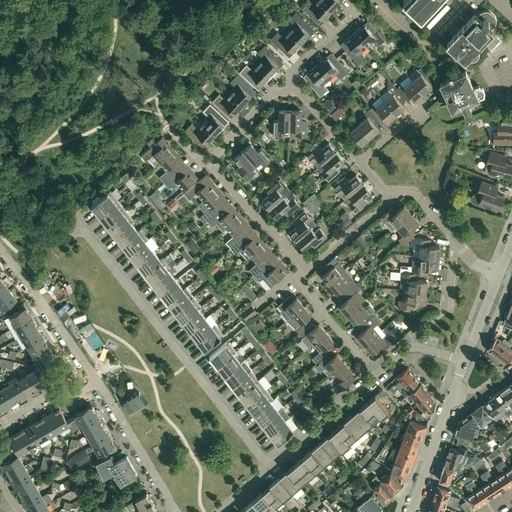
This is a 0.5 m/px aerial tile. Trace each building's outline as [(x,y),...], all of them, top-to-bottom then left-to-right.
[(318,23),(322,18),(326,15),(327,16),(332,11),(320,0),(316,0),(313,4),(308,0),(306,0),(301,6),(318,23)] [(320,0),(332,11),(337,5),(336,4),(339,0),(320,0)] [(421,21),(440,0),(404,0),(402,3),(421,21)] [(494,31),(492,29),(495,25),(496,23),(496,21),(496,19),(495,16),(491,12),(489,11),(486,10),(484,11),(481,11),(479,13),(478,15),(476,13),(446,44),(466,62),(468,60),(468,61),(470,61),(473,61),(475,61),(477,59),(478,57),(479,55),(479,52),(478,50),(477,49),(494,31)] [(288,20),(294,24),(288,30),(301,43),(307,37),(306,36),(313,29),(295,12),(288,20)] [(369,21),(365,25),(361,28),(360,27),(354,32),(367,46),(373,41),(377,46),(385,39),(369,21)] [(288,55),(292,51),(295,47),(297,48),(301,43),(288,30),(282,36),(277,31),(270,39),(288,55)] [(365,57),(360,51),(367,46),(354,32),(349,37),(350,38),(342,45),(357,64),(365,57)] [(258,52),(263,58),(257,64),(271,76),(276,70),(274,69),(282,61),(265,45),(258,52)] [(332,53),(327,57),(324,60),(323,59),(317,64),(329,78),(335,73),(340,78),(348,72),(332,53)] [(364,66),(371,61),(368,56),(361,61),(364,66)] [(257,88),(261,83),(264,80),(266,81),(271,76),(257,64),(252,69),(246,64),(241,70),(238,67),(237,69),(239,72),(240,72),(257,88)] [(328,89),(323,83),(329,78),(317,64),(311,69),(313,70),(309,73),(304,77),(320,96),(328,89)] [(428,82),(433,77),(423,65),(418,70),(416,68),(408,75),(412,80),(423,93),(432,86),(428,82)] [(503,78),(509,75),(505,69),(499,73),(503,78)] [(451,110),(462,105),(464,112),(472,109),(469,102),(485,95),(484,94),(485,94),(485,91),(485,90),(485,89),(484,89),(484,88),(483,88),(481,86),(480,86),(480,85),(475,87),(473,87),(466,70),(440,82),(441,84),(447,99),(451,110)] [(230,82),(235,87),(230,92),(243,105),(249,100),(247,98),(250,95),(255,91),(237,74),(230,82)] [(411,96),(415,101),(423,93),(412,80),(404,87),(401,84),(396,88),(405,99),(407,100),(411,96)] [(387,87),(389,89),(381,96),(382,98),(396,114),(404,107),(401,102),(405,99),(396,88),(392,83),(387,87)] [(230,117),(234,113),(237,109),(238,111),(243,105),(230,92),(224,98),(219,94),(212,101),(230,117)] [(384,117),(388,122),(396,114),(382,98),(369,109),(379,121),(384,117)] [(325,105),(330,111),(336,107),(330,101),(325,105)] [(203,111),(208,116),(202,122),(216,134),(221,129),(220,128),(223,124),(227,120),(210,103),(203,111)] [(342,104),(330,114),(335,119),(346,108),(342,104)] [(378,129),(375,125),(379,121),(369,109),(364,113),(367,116),(359,123),(370,136),(378,129)] [(284,135),(290,135),(290,110),(279,110),(279,122),(273,121),(273,135),(284,135)] [(290,135),(295,135),(307,135),(307,122),(301,122),(301,110),(290,110),(290,135)] [(497,132),(493,132),(493,143),(511,143),(511,135),(511,134),(511,120),(497,120),(497,132)] [(202,147),(207,142),(210,139),(211,140),(216,134),(202,122),(197,127),(192,123),(185,130),(202,147)] [(361,144),(370,136),(359,123),(350,131),(361,144)] [(146,161),(148,159),(154,167),(160,162),(174,150),(167,142),(161,148),(156,142),(141,155),(146,161)] [(306,154),(313,163),(317,167),(336,151),(329,142),(321,150),(316,145),(306,154)] [(251,143),(243,151),(255,165),(259,161),(263,166),(272,158),(263,148),(259,152),(251,143)] [(159,176),(164,182),(179,169),(175,163),(181,158),(174,150),(160,162),(167,170),(159,176)] [(242,167),(237,170),(246,181),(255,173),(251,168),(255,165),(243,151),(234,158),(242,167)] [(317,167),(321,171),(328,180),(339,171),(335,167),(344,159),(336,151),(317,167)] [(484,172),(489,173),(509,179),(511,169),(511,164),(503,162),(505,155),(490,151),(484,172)] [(185,175),(179,169),(164,182),(169,188),(177,181),(184,190),(197,177),(191,170),(185,175)] [(130,178),(126,173),(121,176),(125,182),(130,178)] [(341,194),(345,199),(363,183),(356,174),(348,181),(344,177),(333,185),(341,194)] [(262,200),(269,208),(292,189),(285,180),(283,182),(279,177),(267,188),(267,190),(263,191),(267,196),(262,200)] [(199,180),(184,193),(189,199),(197,193),(203,200),(217,188),(211,181),(205,186),(199,180)] [(484,206),(485,205),(498,210),(503,196),(493,192),(496,185),(481,180),(477,191),(469,197),(473,202),(484,206)] [(345,199),(356,212),(366,203),(362,198),(370,192),(363,183),(345,199)] [(224,196),(217,188),(203,200),(198,204),(203,210),(201,213),(207,220),(222,207),(218,202),(224,196)] [(289,214),(300,205),(302,203),(295,196),(297,194),(292,189),(269,208),(277,217),(285,210),(289,214)] [(92,204),(100,214),(118,200),(111,190),(92,204)] [(311,201),(316,196),(314,193),(303,203),(305,205),(311,201)] [(147,201),(143,196),(139,199),(143,204),(147,201)] [(311,201),(314,205),(319,200),(316,196),(311,201)] [(100,214),(107,224),(126,209),(118,200),(100,214)] [(173,211),(174,209),(179,205),(175,200),(168,206),(173,211)] [(380,218),(384,222),(391,231),(411,213),(404,205),(395,213),(390,208),(380,218)] [(220,220),(227,227),(240,216),(234,208),(228,213),(222,207),(207,220),(213,226),(220,220)] [(134,219),(126,209),(107,224),(115,234),(131,221),(134,219)] [(154,218),(158,215),(154,210),(150,213),(154,218)] [(292,226),(294,228),(289,231),(297,240),(315,224),(305,211),(294,219),(296,222),(292,224),(292,226)] [(414,235),(409,230),(419,222),(411,213),(391,231),(397,226),(404,235),(398,239),(403,244),(414,235)] [(158,215),(154,218),(158,223),(162,220),(158,215)] [(226,242),(231,248),(246,235),(241,229),(247,223),(240,216),(227,227),(233,235),(226,242)] [(115,234),(122,243),(138,231),(131,221),(115,234)] [(315,232),(311,228),(315,224),(297,240),(304,248),(313,241),(317,245),(327,237),(320,228),(315,232)] [(122,243),(130,253),(146,241),(149,239),(141,228),(138,231),(122,243)] [(169,238),(173,234),(169,229),(165,232),(169,238)] [(173,234),(169,238),(173,243),(178,239),(173,234)] [(367,243),(360,234),(354,239),(362,248),(367,243)] [(251,240),(246,235),(231,248),(236,254),(240,250),(246,258),(250,255),(264,243),(257,235),(251,240)] [(413,249),(420,249),(419,256),(439,258),(440,246),(427,245),(427,239),(414,238),(413,249)] [(153,250),(146,241),(130,253),(137,263),(153,250)] [(250,269),(254,275),(276,257),(264,243),(250,255),(257,263),(250,269)] [(198,245),(191,249),(194,253),(200,248),(198,245)] [(184,257),(188,253),(184,248),(180,252),(184,257)] [(137,263),(145,272),(161,260),(160,259),(153,250),(137,263)] [(188,253),(184,257),(188,262),(193,259),(188,253)] [(438,269),(439,258),(419,256),(413,256),(412,268),(401,267),(400,272),(411,273),(414,273),(425,274),(425,267),(438,269)] [(163,257),(160,259),(161,260),(145,272),(152,282),(168,269),(168,270),(171,267),(163,257)] [(271,287),(275,283),(274,282),(288,271),(276,257),(254,275),(259,281),(263,278),(271,287)] [(333,257),(323,267),(327,272),(322,276),(329,284),(342,273),(335,264),(338,262),(333,257)] [(208,268),(212,274),(220,268),(215,262),(208,268)] [(367,266),(371,271),(376,267),(372,262),(367,266)] [(199,276),(204,273),(199,267),(195,271),(199,276)] [(176,279),(168,270),(168,269),(152,282),(160,292),(176,279)] [(427,280),(414,279),(414,273),(411,273),(400,272),(399,289),(402,289),(426,291),(427,280)] [(204,273),(199,276),(203,281),(208,278),(204,273)] [(352,278),(350,281),(342,273),(329,284),(336,293),(341,289),(345,293),(356,283),(352,278)] [(160,292),(167,301),(183,289),(176,279),(160,292)] [(0,282),(0,296),(9,289),(2,280),(0,282)] [(252,300),(257,296),(246,282),(241,287),(252,300)] [(361,288),(356,283),(345,293),(349,298),(340,306),(347,314),(360,303),(359,302),(364,298),(358,290),(361,288)] [(214,295),(219,292),(214,287),(210,290),(214,295)] [(0,296),(0,312),(1,314),(4,312),(10,309),(7,305),(16,298),(9,289),(0,296)] [(191,298),(190,298),(183,289),(167,301),(175,311),(191,298)] [(410,309),(410,307),(412,307),(412,301),(425,302),(426,291),(402,289),(401,300),(399,300),(398,306),(403,307),(403,309),(404,310),(408,310),(410,309)] [(219,292),(214,295),(218,300),(223,297),(219,292)] [(175,311),(182,320),(201,306),(193,296),(190,298),(191,298),(175,311)] [(278,305),(276,306),(280,311),(287,320),(304,306),(297,297),(293,301),(288,296),(278,305)] [(12,326),(13,327),(32,317),(24,303),(18,306),(20,310),(10,316),(12,318),(7,321),(10,327),(12,326)] [(358,319),(362,323),(374,313),(373,312),(375,310),(369,303),(364,308),(360,303),(347,314),(354,322),(358,319)] [(241,311),(247,318),(257,311),(251,304),(241,311)] [(182,320),(190,330),(208,315),(201,306),(182,320)] [(229,306),(225,309),(230,314),(234,311),(229,306)] [(311,314),(304,306),(287,320),(287,321),(295,328),(299,333),(310,323),(306,318),(311,314)] [(357,336),(365,344),(382,329),(377,324),(381,321),(374,313),(362,323),(362,324),(361,325),(365,330),(357,336)] [(190,330),(197,340),(216,325),(217,323),(210,314),(208,315),(190,330)] [(37,326),(32,317),(13,327),(11,329),(16,338),(37,326)] [(0,337),(1,336),(11,330),(6,321),(0,324),(0,337)] [(260,321),(253,326),(257,332),(264,326),(260,321)] [(308,347),(313,343),(326,332),(319,323),(314,327),(310,323),(299,333),(303,337),(301,339),(308,347)] [(205,350),(224,335),(216,325),(197,340),(205,350)] [(43,337),(37,326),(16,338),(22,349),(28,346),(43,337)] [(372,352),(377,348),(381,353),(394,341),(390,336),(389,338),(382,329),(365,344),(372,352)] [(249,331),(245,334),(249,340),(253,337),(249,331)] [(494,340),(487,349),(496,356),(508,341),(504,338),(502,341),(496,336),(497,333),(494,331),(492,338),(494,340)] [(313,343),(320,352),(312,358),(316,363),(328,353),(324,348),(334,340),(326,332),(313,343)] [(28,346),(33,355),(49,346),(43,337),(28,346)] [(209,355),(217,365),(233,353),(236,351),(228,340),(209,355)] [(511,348),(509,346),(511,343),(508,341),(496,356),(505,363),(511,353),(511,348)] [(45,362),(47,361),(55,356),(49,346),(33,355),(36,361),(32,363),(31,367),(34,370),(28,373),(37,389),(48,383),(42,373),(47,370),(48,367),(45,362)] [(264,359),(268,356),(264,351),(260,354),(264,359)] [(217,365),(225,375),(241,362),(233,353),(217,365)] [(316,375),(322,370),(328,376),(331,373),(344,362),(337,353),(332,357),(328,353),(316,363),(310,368),(316,375)] [(268,356),(264,359),(268,364),(273,361),(268,356)] [(288,361),(284,356),(279,361),(283,365),(288,361)] [(225,375),(232,384),(248,372),(241,362),(225,375)] [(331,373),(332,374),(327,378),(333,385),(335,384),(340,390),(355,377),(350,372),(351,370),(344,362),(331,373)] [(389,388),(393,393),(399,389),(415,375),(408,367),(396,377),(400,381),(395,385),(394,384),(389,388)] [(232,384),(240,394),(258,379),(251,369),(248,372),(232,384)] [(279,378),(284,375),(279,370),(275,373),(279,378)] [(28,394),(37,389),(28,373),(18,379),(28,394)] [(270,389),(275,385),(268,375),(263,379),(270,389)] [(284,375),(279,378),(283,384),(288,380),(284,375)] [(405,396),(405,397),(421,382),(415,375),(399,389),(401,392),(406,388),(410,392),(408,393),(405,396)] [(18,400),(28,394),(18,379),(8,384),(18,400)] [(240,394),(247,403),(266,389),(258,379),(240,394)] [(413,399),(418,404),(422,400),(421,399),(429,391),(421,382),(405,397),(410,402),(413,399)] [(0,392),(8,406),(18,400),(8,384),(0,389),(0,392)] [(511,389),(509,385),(501,391),(511,407),(511,389)] [(247,403),(255,413),(271,401),(274,399),(266,389),(247,403)] [(294,389),(290,392),(295,397),(299,394),(294,389)] [(382,389),(377,393),(381,397),(386,393),(382,389)] [(435,398),(429,392),(429,391),(421,399),(422,400),(418,404),(423,410),(421,415),(429,418),(435,401),(435,398)] [(511,407),(501,391),(492,397),(504,414),(506,417),(511,412),(511,410),(511,409),(511,407)] [(380,417),(382,420),(391,413),(375,395),(367,402),(380,417)] [(484,403),(496,420),(504,414),(492,397),(484,403)] [(255,413),(262,423),(278,410),(271,401),(255,413)] [(373,424),(380,417),(367,402),(360,408),(373,424)] [(97,414),(92,405),(76,415),(78,419),(79,418),(82,424),(97,414)] [(488,426),(485,421),(491,417),(491,416),(482,405),(473,411),(481,423),(485,429),(488,426)] [(316,412),(312,407),(307,410),(311,415),(316,412)] [(373,424),(360,408),(352,415),(365,430),(373,424)] [(66,420),(60,409),(49,414),(58,430),(69,424),(66,420)] [(262,423),(270,432),(286,420),(278,410),(262,423)] [(477,421),(471,413),(458,422),(457,425),(474,430),(473,431),(478,433),(479,429),(475,428),(477,421)] [(48,436),(58,430),(49,414),(39,420),(48,436)] [(103,424),(97,414),(82,424),(87,433),(103,424)] [(76,415),(66,420),(69,424),(78,419),(76,415)] [(357,437),(364,431),(365,430),(352,415),(344,422),(357,437)] [(427,424),(410,417),(406,428),(423,434),(427,424)] [(38,441),(48,436),(39,420),(29,426),(38,441)] [(270,432),(277,442),(293,430),(286,420),(270,432)] [(357,437),(344,422),(336,428),(353,448),(354,448),(361,441),(357,437)] [(489,426),(500,442),(506,438),(494,422),(489,426)] [(385,423),(381,429),(386,432),(389,426),(385,423)] [(109,434),(103,424),(87,433),(93,443),(109,434)] [(471,438),(472,435),(477,436),(478,433),(473,431),(474,430),(457,425),(454,435),(459,436),(456,444),(468,441),(468,439),(470,440),(471,438)] [(29,447),(38,441),(29,426),(20,431),(29,447)] [(328,435),(341,450),(348,458),(356,451),(354,448),(353,448),(336,428),(328,435)] [(406,428),(402,439),(419,445),(423,434),(406,428)] [(20,431),(10,437),(15,447),(11,450),(10,454),(12,458),(3,464),(8,474),(24,465),(21,460),(25,457),(26,454),(24,450),(29,447),(20,431)] [(117,448),(109,434),(93,443),(99,454),(109,449),(111,452),(117,448)] [(341,450),(328,435),(321,442),(334,457),(341,450)] [(377,436),(373,442),(378,445),(381,439),(377,436)] [(402,439),(398,449),(415,456),(419,445),(402,439)] [(504,449),(511,443),(508,439),(501,445),(504,449)] [(334,457),(321,442),(312,450),(325,465),(334,457)] [(373,442),(370,447),(374,450),(378,445),(373,442)] [(485,442),(482,444),(481,444),(485,451),(489,449),(487,444),(485,442)] [(384,455),(389,446),(383,444),(379,453),(384,455)] [(459,450),(450,447),(447,456),(472,464),(480,458),(465,453),(467,448),(461,446),(459,450)] [(499,446),(492,451),(495,456),(502,450),(499,446)] [(398,449),(394,460),(411,466),(415,456),(398,449)] [(302,458),(315,473),(325,465),(312,450),(302,458)] [(362,458),(365,461),(370,456),(366,453),(362,458)] [(398,475),(402,481),(404,476),(406,478),(411,466),(394,460),(384,455),(379,453),(375,459),(379,460),(380,458),(387,462),(386,465),(391,468),(399,473),(398,475)] [(138,475),(127,455),(117,460),(128,480),(138,475)] [(106,468),(109,466),(120,485),(128,480),(117,460),(112,463),(108,456),(91,465),(94,470),(97,468),(100,475),(108,472),(106,468)] [(460,467),(461,465),(469,467),(472,464),(447,456),(444,465),(463,471),(463,468),(460,467)] [(302,458),(294,465),(307,480),(315,473),(302,458)] [(362,458),(357,463),(361,466),(365,461),(362,458)] [(511,466),(509,469),(503,460),(500,462),(499,463),(511,482),(511,466)] [(502,474),(497,477),(505,488),(511,482),(499,463),(495,465),(502,474)] [(30,474),(24,465),(8,474),(14,484),(30,474)] [(294,465),(286,472),(299,487),(307,480),(294,465)] [(439,480),(447,482),(450,481),(451,478),(456,480),(459,472),(462,473),(463,471),(444,465),(439,480)] [(351,467),(346,472),(349,476),(354,472),(351,467)] [(392,492),(402,483),(391,470),(381,479),(392,492)] [(488,470),(484,472),(497,493),(505,488),(497,477),(494,479),(488,470)] [(286,472),(278,479),(291,494),(299,487),(286,472)] [(344,480),(349,476),(346,472),(341,476),(344,480)] [(486,484),(482,486),(490,497),(497,493),(484,472),(480,475),(486,484)] [(35,484),(30,474),(14,484),(20,493),(35,484)] [(479,489),(473,480),(473,479),(470,475),(466,478),(482,502),(490,497),(482,486),(479,489)] [(391,493),(389,491),(380,481),(376,476),(372,479),(377,484),(372,488),(383,500),(391,493)] [(66,489),(75,484),(71,478),(62,483),(66,489)] [(467,496),(474,507),(482,502),(466,478),(462,480),(465,484),(471,494),(467,496)] [(278,479),(270,485),(283,501),(291,494),(278,479)] [(327,487),(330,491),(335,487),(332,482),(327,487)] [(20,493),(25,503),(41,494),(35,484),(20,493)] [(275,507),(283,501),(270,485),(262,492),(275,507)] [(437,485),(434,494),(457,502),(459,498),(448,494),(450,490),(437,485)] [(330,491),(327,487),(322,491),(325,495),(330,491)] [(364,489),(360,493),(375,511),(383,504),(373,492),(369,495),(364,489)] [(155,505),(147,491),(135,497),(143,511),(155,505)] [(262,492),(253,500),(263,511),(269,511),(275,507),(262,492)] [(359,506),(358,507),(361,511),(374,511),(375,511),(360,493),(356,496),(361,502),(358,505),(359,506)] [(25,503),(30,511),(33,511),(47,504),(41,494),(25,503)] [(461,504),(457,502),(434,494),(432,503),(444,507),(446,502),(456,506),(461,509),(462,507),(461,504)] [(333,505),(338,500),(334,495),(327,501),(329,504),(331,503),(333,505)] [(316,507),(321,502),(318,498),(312,503),(316,507)] [(263,511),(253,500),(245,507),(249,511),(263,511)] [(129,510),(136,506),(133,501),(127,504),(129,510)] [(322,502),(321,502),(316,507),(313,509),(315,511),(321,511),(322,511),(321,511),(326,506),(322,502)] [(444,511),(443,511),(444,507),(432,503),(429,511),(431,511),(444,511)]
